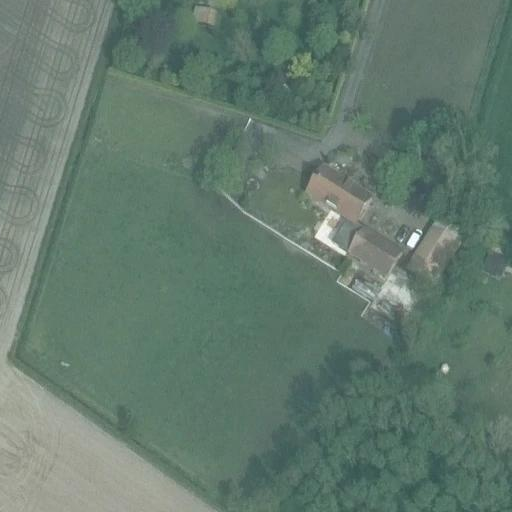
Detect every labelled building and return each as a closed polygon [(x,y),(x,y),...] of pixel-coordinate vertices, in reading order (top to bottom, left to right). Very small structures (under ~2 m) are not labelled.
[(228,14),(230,2),(216,0),(211,0),(210,12),(228,14)] [(324,171),(307,197),(346,222),(331,245),(349,256),(363,234),(355,228),(361,219),(372,202),(324,171)] [(407,274),(434,291),(468,237),(441,220),(407,274)] [(348,257),(386,281),(402,257),(364,233),(363,234),(349,256),(348,257)] [(370,276),(364,286),(383,297),(389,287),(370,276)]
